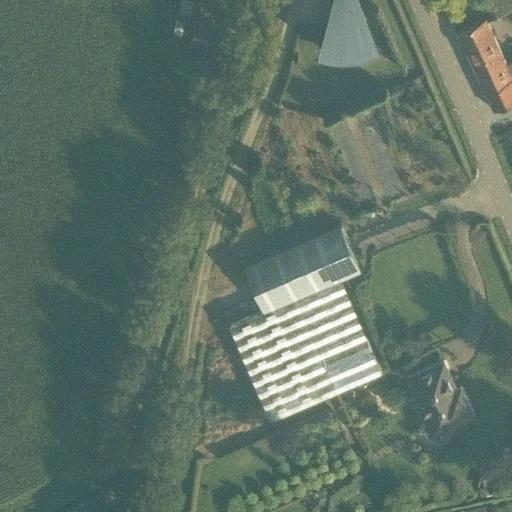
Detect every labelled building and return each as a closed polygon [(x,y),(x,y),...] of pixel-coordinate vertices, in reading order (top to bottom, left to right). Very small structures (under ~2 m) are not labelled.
[(334,0),(321,50),(323,50),(329,51),(336,52),(343,53),(349,52),(356,52),(363,50),(369,49),(376,46),(365,19),(366,19),(357,0),(334,0)] [(489,0),(497,16),(511,8),(511,4),(510,0),(489,0)] [(511,60),(506,64),(494,38),(484,19),(457,32),(484,90),(511,76),(511,60)] [(196,24),(192,38),(211,44),(215,30),(196,24)] [(511,76),(484,90),(494,110),(511,101),(511,76)] [(296,112),(291,144),(316,149),(322,117),(296,112)] [(340,225),(244,266),(263,311),(228,326),(269,420),(381,372),(340,277),(359,269),(340,225)] [(445,429),(456,424),(474,416),(461,386),(456,388),(444,360),(407,376),(415,394),(425,420),(422,426),(427,437),(433,440),(444,436),(445,429)]
